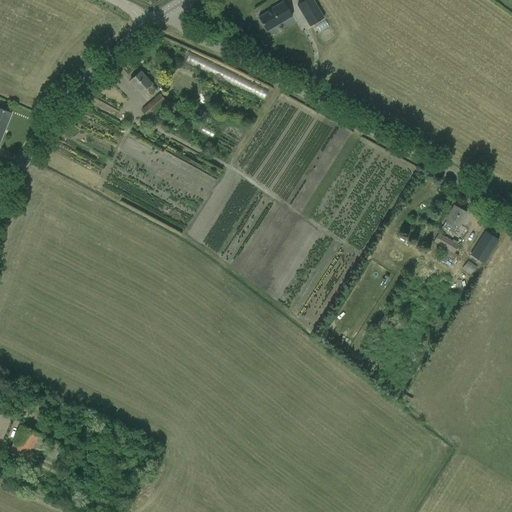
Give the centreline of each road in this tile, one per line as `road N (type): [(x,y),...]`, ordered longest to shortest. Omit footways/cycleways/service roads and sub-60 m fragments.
road 1 (unclassified): [(511,217),(156,20)]
road 2 (tertiary): [(0,208),(76,88),(156,20)]
